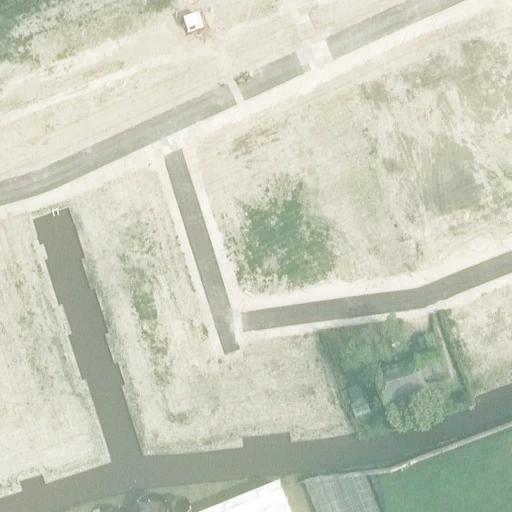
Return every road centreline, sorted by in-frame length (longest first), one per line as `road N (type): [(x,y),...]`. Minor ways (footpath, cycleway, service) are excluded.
road 1 (residential): [(165,126),(230,328),(424,295),(511,260)]
road 2 (residential): [(165,126),(443,0)]
road 3 (residential): [(0,195),(165,126)]
